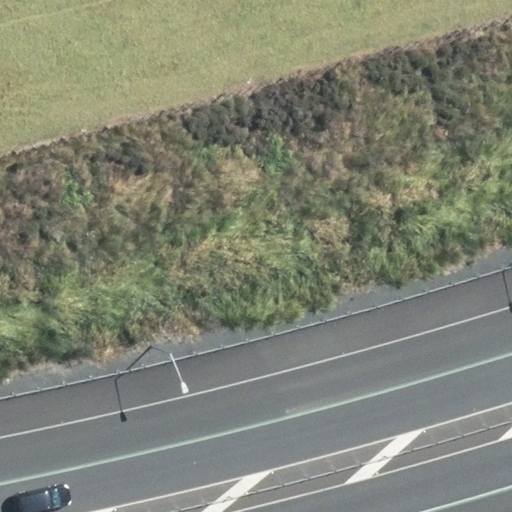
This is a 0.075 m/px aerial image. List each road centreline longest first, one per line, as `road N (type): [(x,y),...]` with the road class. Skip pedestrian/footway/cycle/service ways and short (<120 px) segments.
road 1 (primary): [(0,474),(112,451),(511,335)]
road 2 (primary): [(511,457),(327,511)]
